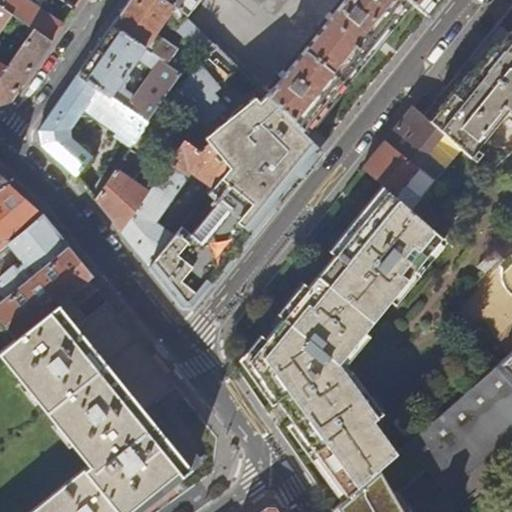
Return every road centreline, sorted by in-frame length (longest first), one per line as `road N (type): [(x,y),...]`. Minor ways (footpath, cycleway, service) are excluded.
road 1 (residential): [(188,352),(466,0)]
road 2 (residential): [(4,140),(188,352)]
road 3 (residential): [(4,140),(103,0)]
road 4 (residential): [(188,352),(274,467)]
